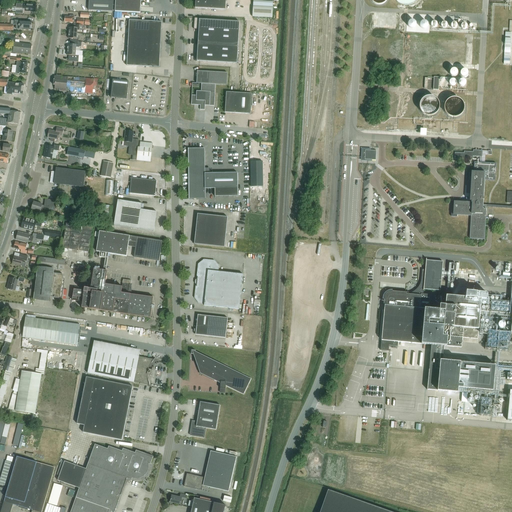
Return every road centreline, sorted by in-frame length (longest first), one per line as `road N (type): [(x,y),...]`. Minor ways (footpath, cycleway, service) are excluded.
road 1 (unclassified): [(268,511),(327,354),(343,285),(360,0)]
road 2 (unclassified): [(150,511),(170,441),(177,369),(174,123)]
road 3 (unknown): [(377,175),(382,193),(439,244),(485,247),(491,222),(511,218)]
road 4 (unknown): [(511,289),(495,287),(470,257),(393,250),(381,256),(379,286)]
road 5 (unknown): [(371,343),(511,355)]
road 6 (unclassified): [(174,123),(43,108)]
road 7 (unknown): [(382,134),(511,144)]
road 8 (unclassified): [(174,123),(181,0)]
